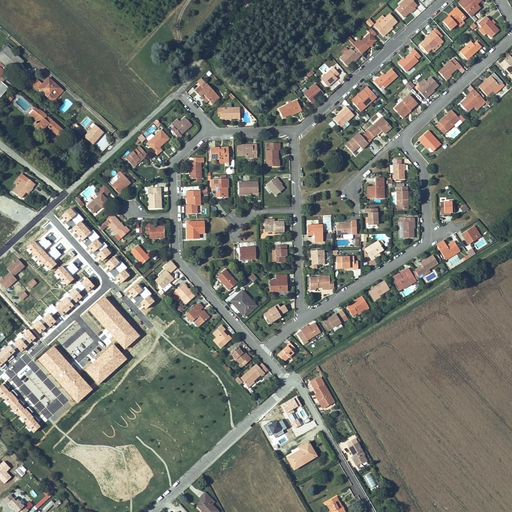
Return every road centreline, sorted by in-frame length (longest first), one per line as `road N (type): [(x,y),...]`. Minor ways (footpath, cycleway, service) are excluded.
road 1 (residential): [(401,136),(426,164),(428,241),(300,318)]
road 2 (residential): [(62,192),(179,91),(208,131)]
road 3 (residential): [(294,130),(443,0)]
road 4 (residential): [(155,511),(291,384)]
road 5 (residential): [(291,384),(368,511)]
road 6 (residential): [(511,37),(401,136)]
road 7 (residential): [(188,273),(252,210),(295,209)]
